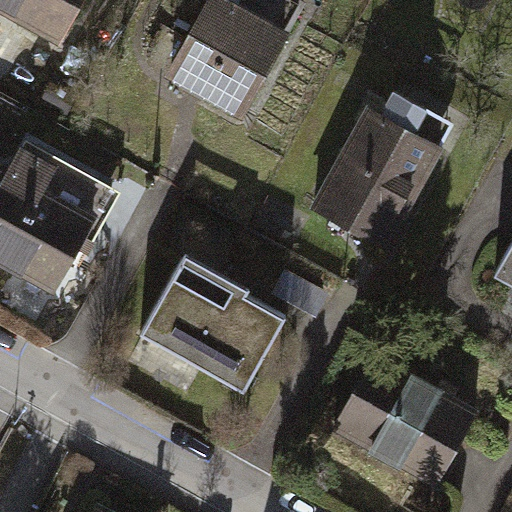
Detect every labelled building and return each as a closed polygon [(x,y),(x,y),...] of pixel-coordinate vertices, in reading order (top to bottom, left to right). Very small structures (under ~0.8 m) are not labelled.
[(0,0),(0,3),(59,35),(78,0),(0,0)] [(239,108),(280,33),(218,0),(206,0),(168,69),(239,108)] [(296,0),(218,0),(280,33),(298,1),(296,0)] [(382,103),(369,95),(311,202),(389,244),(446,138),(416,122),(429,97),(395,79),(382,103)] [(27,148),(12,175),(66,203),(80,176),(27,148)] [(91,215),(66,203),(12,175),(0,168),(0,260),(53,288),(91,215)] [(511,239),(493,274),(511,283),(511,239)] [(284,314),(181,256),(138,333),(240,391),(284,314)] [(472,408),(371,353),(333,424),(434,478),(472,408)]
